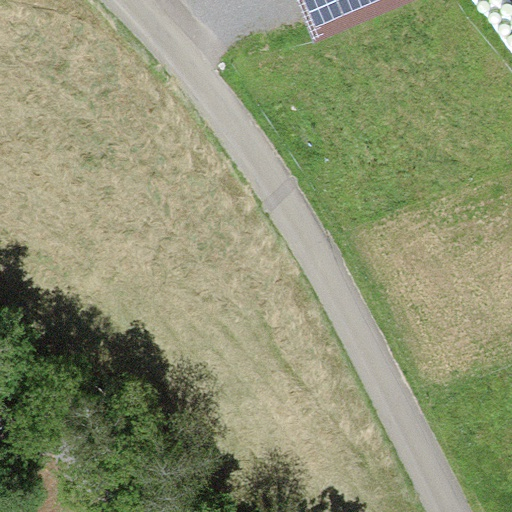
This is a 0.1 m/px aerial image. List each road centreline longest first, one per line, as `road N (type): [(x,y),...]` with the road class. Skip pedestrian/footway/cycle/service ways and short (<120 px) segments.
road 1 (unclassified): [(115,0),(293,216),(438,511)]
road 2 (track): [(136,511),(56,457),(0,435)]
